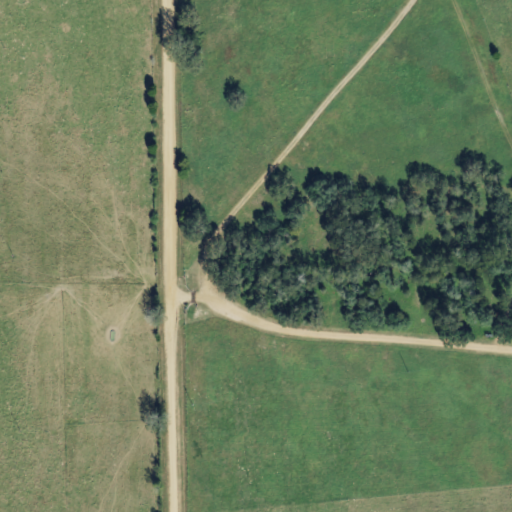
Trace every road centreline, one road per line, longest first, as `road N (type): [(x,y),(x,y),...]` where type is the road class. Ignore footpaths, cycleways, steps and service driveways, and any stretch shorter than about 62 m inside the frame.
road 1 (residential): [(181,511),(176,0)]
road 2 (residential): [(511,349),(282,322),(210,293)]
